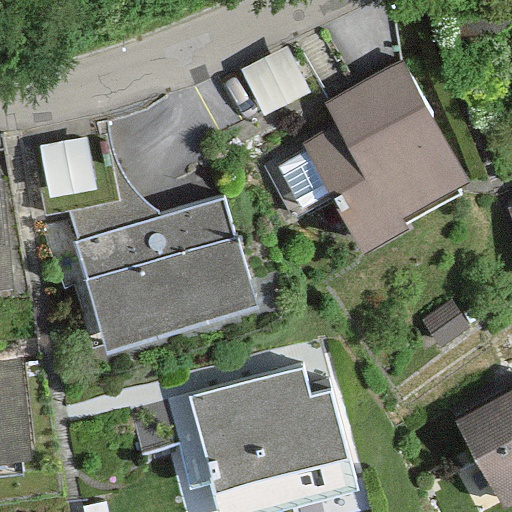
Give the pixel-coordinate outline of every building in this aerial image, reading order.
[(307,143),(362,246),(404,223),(397,209),(463,174),(403,62),(325,104),(337,127),(307,143)] [(79,243),(107,337),(250,295),(222,201),(79,243)] [(0,363),(0,456),(22,455),(17,362),(0,363)] [(194,392),(216,484),(346,453),(331,388),(309,393),(303,367),(194,392)] [(511,387),(463,415),(511,503),(511,387)]
